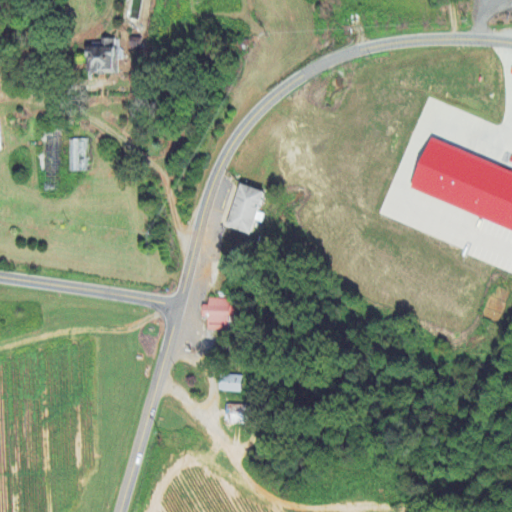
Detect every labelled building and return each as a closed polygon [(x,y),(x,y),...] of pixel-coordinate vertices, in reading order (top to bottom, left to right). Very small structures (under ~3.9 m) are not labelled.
[(128,50),(137,51),(139,40),(129,39),(128,50)] [(86,75),(117,76),(117,49),(87,48),(86,75)] [(432,139),(511,172),(511,230),(411,189),(432,139)] [(68,141),(69,174),(86,173),(85,141),(68,141)] [(234,183),(258,190),(246,233),(222,226),(234,183)] [(198,303),(206,304),(206,296),(227,298),(225,329),(204,327),(205,316),(197,315),(198,303)] [(238,393),(239,377),(216,376),(216,393),(238,393)] [(242,424),(241,407),(227,407),(227,425),(242,424)]
